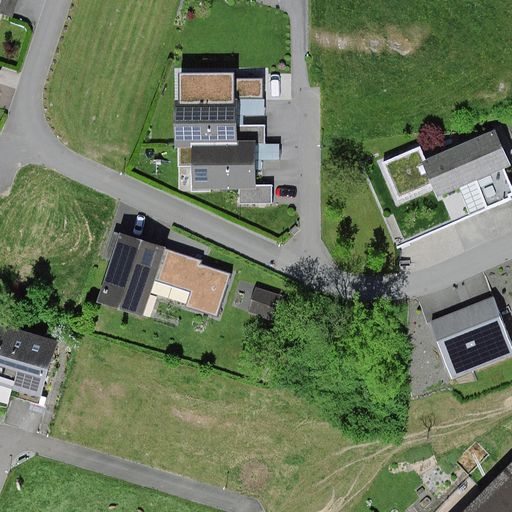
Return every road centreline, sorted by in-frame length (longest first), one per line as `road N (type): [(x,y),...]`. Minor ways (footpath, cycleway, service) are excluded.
road 1 (residential): [(65,0),(34,110),(44,144),(108,182),(388,293),(431,286),(511,252)]
road 2 (residential): [(13,444),(264,511)]
